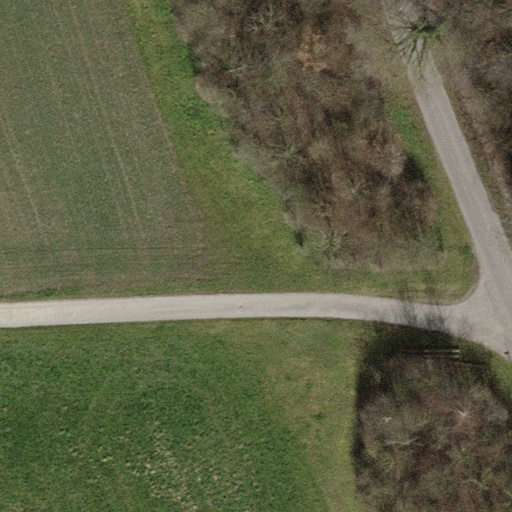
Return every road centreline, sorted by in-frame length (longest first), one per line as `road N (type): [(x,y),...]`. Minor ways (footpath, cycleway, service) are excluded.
road 1 (track): [(511,302),(0,312)]
road 2 (unclassified): [(409,0),(511,292)]
